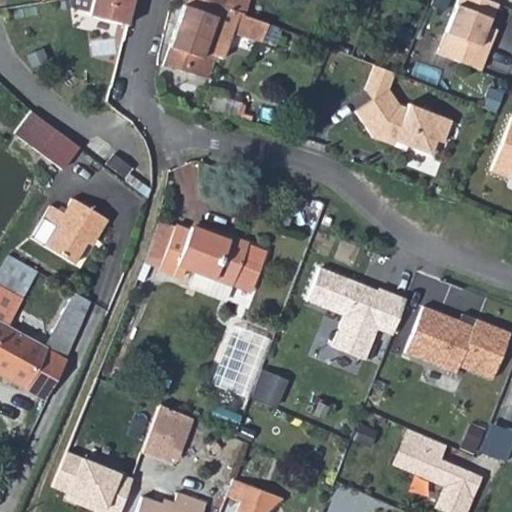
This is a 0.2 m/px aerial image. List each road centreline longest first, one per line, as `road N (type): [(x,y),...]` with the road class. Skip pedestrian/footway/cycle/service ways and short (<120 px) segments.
road 1 (residential): [(162,128),(327,171),(403,236),(511,283)]
road 2 (residential): [(162,128),(135,89),(152,0)]
